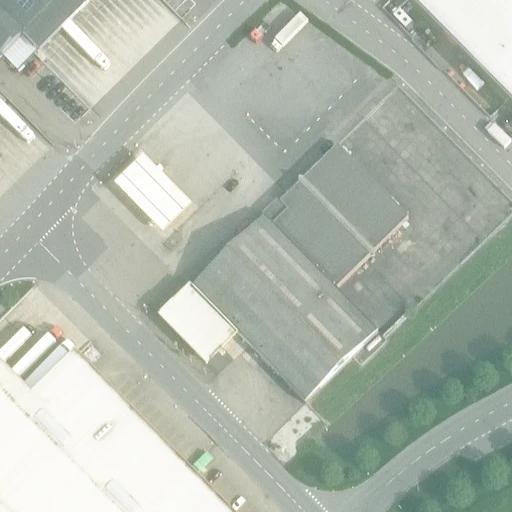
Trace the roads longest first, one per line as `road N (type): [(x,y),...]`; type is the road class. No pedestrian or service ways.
road 1 (unclassified): [(298,511),(23,239)]
road 2 (unclassified): [(23,239),(256,0)]
road 3 (unclassified): [(511,164),(424,74),(331,0)]
road 4 (unclassified): [(360,511),(404,473),(511,404)]
